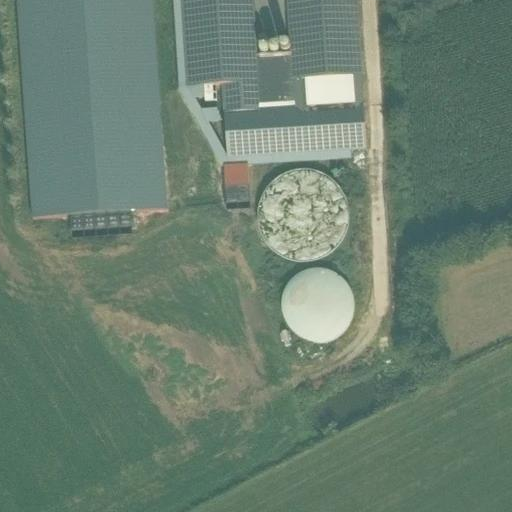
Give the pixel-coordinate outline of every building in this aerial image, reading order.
[(71,236),(138,232),(137,214),(167,212),(151,0),(17,0),(33,221),(70,218),(71,236)] [(183,0),(189,88),(223,86),(227,158),(366,149),(356,0),(287,0),(291,58),(256,60),(251,0),(183,0)] [(223,185),(248,184),(247,170),(223,171),(223,185)] [(269,256),(343,251),(339,174),(264,178),(269,256)] [(355,312),(355,304),(352,296),(349,291),(345,285),(339,280),(333,277),(327,275),(319,273),(312,274),(304,276),(297,279),(291,284),(286,289),(282,296),(280,302),(279,311),(279,319),(282,327),(285,333),(290,339),(295,343),(300,346),(308,349),(316,350),(322,350),(330,348),(337,344),(344,339),(349,333),(352,327),(355,319),(355,312)]
